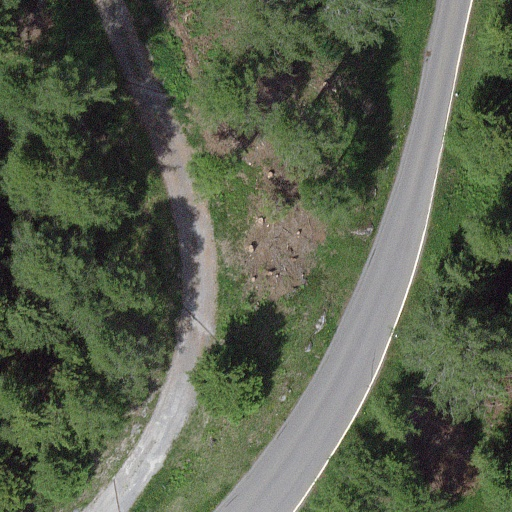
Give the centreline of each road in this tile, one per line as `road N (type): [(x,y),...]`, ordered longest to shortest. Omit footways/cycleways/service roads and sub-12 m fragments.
road 1 (unclassified): [(455,0),(407,204),(365,317),(290,460),(247,511)]
road 2 (track): [(117,0),(188,221),(187,385),(105,511)]
